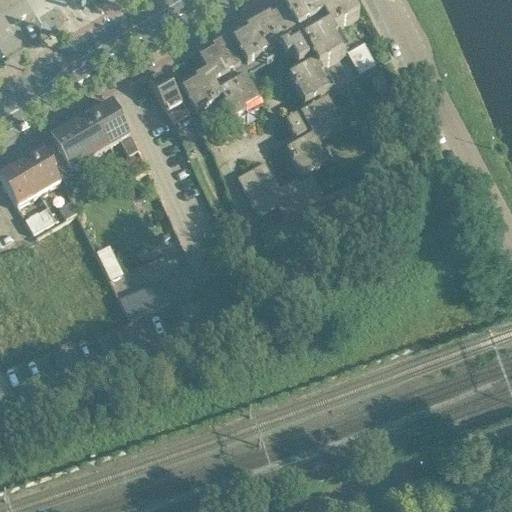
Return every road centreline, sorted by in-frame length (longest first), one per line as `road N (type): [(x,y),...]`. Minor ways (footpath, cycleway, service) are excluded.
road 1 (residential): [(511,251),(387,0)]
road 2 (secondary): [(0,119),(203,0)]
